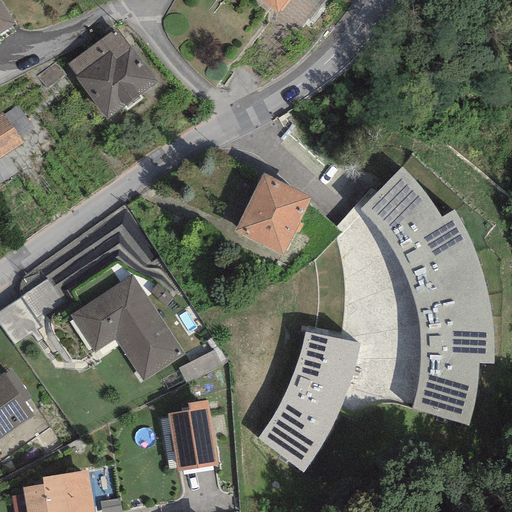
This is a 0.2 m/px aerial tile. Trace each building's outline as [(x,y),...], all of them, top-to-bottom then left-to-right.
[(257,0),(277,14),(287,0),(257,0)] [(0,33),(14,24),(0,2),(0,33)] [(128,48),(115,29),(65,64),(105,120),(156,83),(130,46),(128,48)] [(0,157),(22,144),(2,113),(0,113),(0,157)] [(413,402),(410,407),(467,426),(472,411),(474,396),(477,379),(477,369),(477,364),(494,363),(493,341),(491,317),(486,293),(479,266),(471,245),(466,235),(460,221),(453,211),(442,217),(436,207),(427,196),(416,184),(407,175),(400,168),(359,209),(372,222),(385,238),(393,249),(399,262),(404,277),(412,297),(417,319),(419,334),(419,356),(418,373),(417,389),(413,402)] [(310,199),(261,175),(232,232),(281,257),(310,199)] [(183,355),(131,275),(68,316),(92,353),(114,339),(142,382),(183,355)] [(359,344),(304,332),(303,341),(300,349),(298,357),(294,369),(289,381),(284,392),(278,403),(272,413),(268,422),(262,431),(256,438),(302,473),(304,471),(311,462),(316,453),(322,442),(328,434),(333,423),(336,416),(341,405),(346,392),(352,374),(356,359),(359,344)] [(182,359),(187,372),(224,360),(220,346),(182,359)] [(4,375),(2,373),(0,374),(0,439),(33,417),(24,404),(31,399),(11,370),(4,375)] [(206,401),(187,404),(188,411),(167,414),(176,472),(217,465),(206,401)] [(93,511),(87,471),(41,478),(42,484),(22,487),(25,511),(93,511)]
